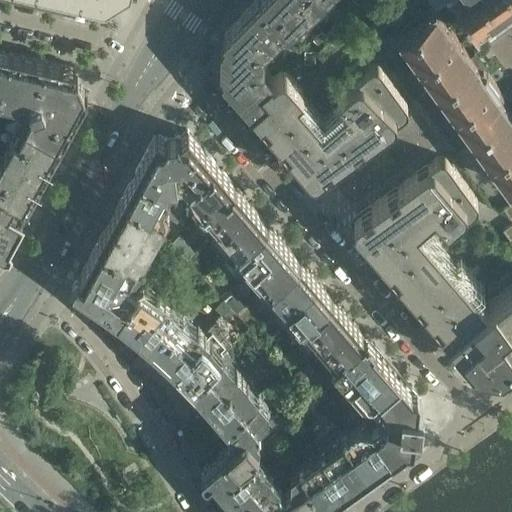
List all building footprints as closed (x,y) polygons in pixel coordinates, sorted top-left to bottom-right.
[(297,16),(283,3),(282,0),(253,0),(246,8),(273,35),(284,23),(288,26),(297,16)] [(314,0),(282,0),(283,3),(297,16),(306,7),(307,8),(314,0)] [(388,23),(389,22),(410,0),(395,0),(381,15),(388,23)] [(436,9),(448,0),(453,0),(477,33),(511,7),(511,0),(429,0),(435,8),(436,9)] [(510,106),(502,94),(499,91),(500,90),(487,73),(476,58),(473,60),(454,35),(439,13),(436,9),(435,8),(430,11),(427,7),(400,27),(403,32),(400,34),(435,83),(418,96),(457,149),(474,136),(510,186),(511,184),(511,113),(507,108),(510,106)] [(262,63),(263,54),(263,45),(273,35),(246,8),(240,14),(241,15),(224,33),(226,36),(223,39),(223,43),(221,42),(220,63),(223,63),(223,67),(225,70),(222,73),(239,92),(238,93),(255,112),(256,111),(253,108),(271,92),(264,84),(273,76),(273,75),(262,63)] [(460,30),(445,9),(439,13),(454,35),(460,30)] [(377,19),(334,62),(342,70),(384,27),(377,19)] [(315,53),(323,60),(351,31),(343,24),(315,53)] [(328,37),(321,30),(317,34),(324,41),(328,37)] [(324,41),(317,34),(312,39),(320,46),(324,41)] [(61,141),(87,93),(79,88),(80,86),(76,76),(73,75),(75,66),(0,48),(0,95),(27,102),(35,108),(28,122),(61,141)] [(276,73),(273,75),(273,76),(264,84),(271,92),(253,108),(256,111),(307,171),(308,172),(310,173),(310,174),(312,175),(314,175),(316,175),(318,174),(319,173),(321,172),(404,112),(405,111),(406,109),(407,107),(407,106),(407,105),(407,103),(406,102),(406,101),(382,68),(381,67),(380,66),(379,65),(378,64),(375,64),(373,64),(371,65),(369,65),(338,93),(346,103),(322,123),(320,121),(320,120),(304,101),(294,109),(289,102),(303,90),(287,73),(286,72),(284,72),(282,71),(280,71),(278,71),(277,72),(276,73)] [(0,183),(29,199),(61,141),(28,122),(20,136),(15,134),(0,160),(0,165),(3,167),(0,173),(0,183)] [(215,162),(187,130),(179,136),(178,135),(172,135),(177,180),(182,180),(186,185),(186,187),(215,162)] [(177,180),(172,135),(166,136),(165,138),(156,133),(135,171),(167,188),(171,181),(177,180)] [(446,158),(444,157),(443,156),(440,156),(439,156),(437,157),(436,157),(357,215),(356,215),(355,216),(354,218),(354,219),(354,221),(354,222),(354,223),(354,224),(355,225),(355,226),(411,290),(450,335),(486,304),(485,303),(417,224),(434,209),(447,224),(456,216),(458,215),(460,214),(461,214),(463,213),(467,213),(469,213),(470,212),(475,208),(476,207),(476,205),(477,204),(477,203),(477,202),(477,201),(476,199),(476,198),(447,159),(446,158)] [(206,210),(235,185),(215,162),(186,187),(186,190),(191,195),(190,198),(202,212),(205,209),(206,210)] [(165,199),(169,193),(167,188),(135,171),(122,194),(161,215),(167,204),(165,199)] [(0,242),(4,245),(29,199),(0,183),(0,242)] [(267,222),(251,203),(235,185),(206,210),(238,247),(267,222)] [(148,239),(161,215),(122,194),(110,218),(148,239)] [(511,201),(503,208),(504,208),(511,220),(511,222),(502,229),(511,242),(511,201)] [(135,262),(148,239),(110,218),(97,241),(135,262)] [(254,266),(283,240),(267,222),(238,247),(254,266)] [(270,285),(299,259),(283,240),(254,266),(270,285)] [(125,280),(135,262),(97,241),(85,263),(124,284),(125,280)] [(286,303),(315,278),(299,259),(270,285),(286,303)] [(117,313),(137,287),(125,280),(124,284),(85,263),(74,283),(83,290),(98,299),(107,306),(117,313)] [(302,322),(331,296),(315,278),(286,303),(302,322)] [(137,329),(164,296),(157,290),(153,293),(140,283),(137,287),(117,313),(129,322),(137,329)] [(511,283),(485,303),(486,304),(450,335),(472,361),(475,358),(485,359),(485,360),(495,361),(495,360),(505,362),(507,365),(511,361),(511,283)] [(156,345),(181,317),(168,306),(171,302),(164,296),(137,329),(144,335),(156,345)] [(318,340),(347,315),(331,296),(302,322),(318,340)] [(335,359),(364,334),(347,315),(318,340),(335,359)] [(174,362),(204,332),(197,325),(194,329),(181,317),(156,345),(164,353),(174,362)] [(192,381),(220,355),(207,342),(211,338),(204,332),(174,362),(181,370),(192,381)] [(351,381),(382,354),(364,334),(335,359),(334,360),(351,381)] [(372,399),(400,375),(382,354),(351,381),(367,399),(372,399)] [(209,399),(241,371),(234,364),(231,367),(220,355),(192,381),(209,399)] [(225,418),(254,393),(243,381),(247,378),(241,371),(209,399),(213,405),(225,418)] [(417,432),(421,400),(400,375),(372,399),(373,399),(379,406),(381,406),(379,417),(378,417),(370,423),(369,423),(390,452),(417,432)] [(257,423),(267,414),(267,408),(254,393),(225,418),(237,433),(234,435),(247,450),(258,441),(259,432),(256,429),(259,425),(257,423)] [(390,452),(369,423),(363,423),(345,436),(368,468),(390,452)] [(219,486),(253,456),(247,450),(234,435),(227,442),(229,444),(203,467),(219,486)] [(368,468),(345,436),(323,452),(347,484),(368,468)] [(347,484),(323,452),(301,467),(325,500),(347,484)] [(235,504),(269,475),(253,456),(219,486),(235,504)] [(307,511),(325,500),(301,467),(295,472),(294,475),(290,479),(289,485),(290,486),(283,491),(285,493),(284,494),(299,511),(307,511)] [(241,511),(263,511),(284,494),(285,493),(283,491),(269,475),(235,504),(241,511)] [(299,511),(284,494),(263,511),(299,511)]
